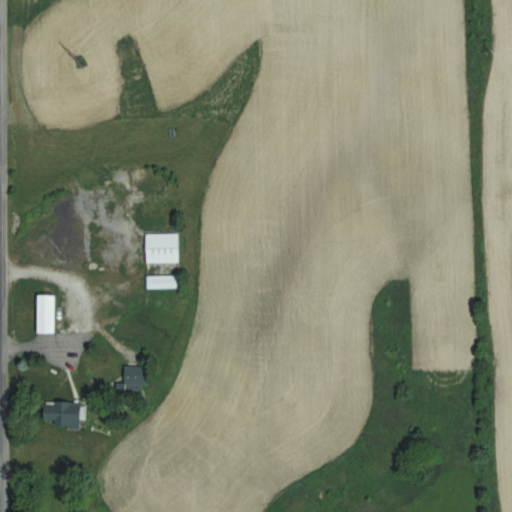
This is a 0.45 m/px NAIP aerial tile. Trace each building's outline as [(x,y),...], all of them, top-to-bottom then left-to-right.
[(146,233),(146,262),(180,262),(180,233),(146,233)] [(178,275),(147,275),(147,289),(178,289),(178,275)] [(56,294),(38,294),(38,333),(56,333),(56,294)] [(149,365),(126,365),(126,387),(149,387),(149,365)] [(83,426),(83,401),(46,401),(46,426),(83,426)]
